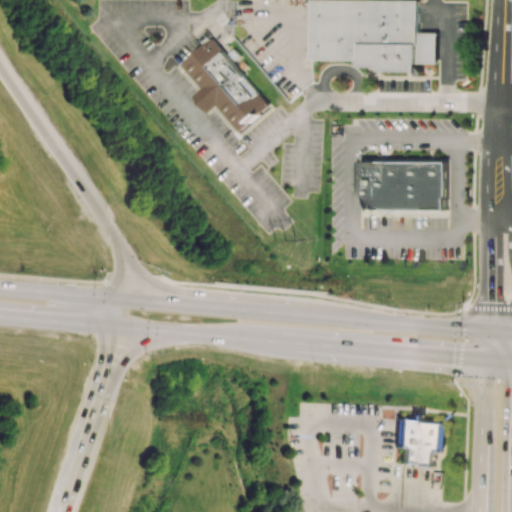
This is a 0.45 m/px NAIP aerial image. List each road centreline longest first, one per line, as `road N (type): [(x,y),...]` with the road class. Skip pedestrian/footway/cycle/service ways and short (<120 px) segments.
road 1 (primary): [(0,317),(484,360)]
road 2 (tertiary): [(499,0),(484,360)]
road 3 (primary): [(486,331),(181,304)]
road 4 (motorway): [(64,511),(100,400),(123,357),(181,334)]
road 5 (motorway): [(119,248),(0,68)]
road 6 (tertiary): [(511,182),(509,0)]
road 7 (primary): [(181,304),(0,288)]
road 8 (tertiary): [(484,360),(478,511)]
